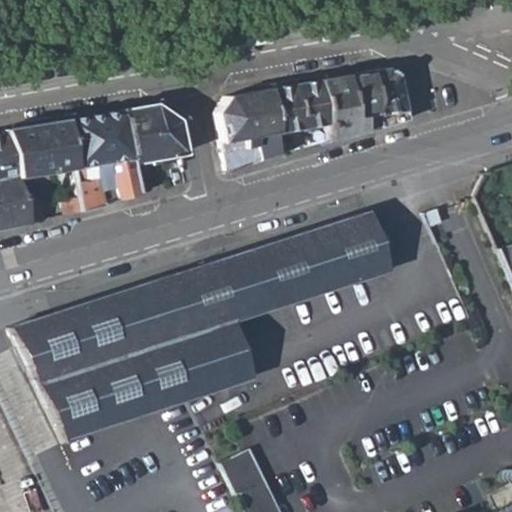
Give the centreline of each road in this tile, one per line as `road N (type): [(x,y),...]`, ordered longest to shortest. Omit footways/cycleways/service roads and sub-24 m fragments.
road 1 (residential): [(209,212),(511,124)]
road 2 (residential): [(186,76),(409,39)]
road 3 (residential): [(0,271),(209,212)]
road 4 (residential): [(0,109),(186,76)]
road 5 (residential): [(186,76),(209,212)]
